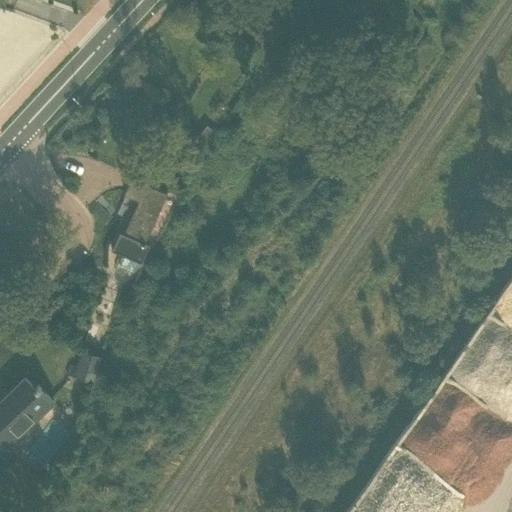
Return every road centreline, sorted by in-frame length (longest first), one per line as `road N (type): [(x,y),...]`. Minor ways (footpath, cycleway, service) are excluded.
road 1 (residential): [(0,327),(67,260),(81,226),(60,191),(8,141)]
road 2 (secondary): [(8,141),(137,0)]
